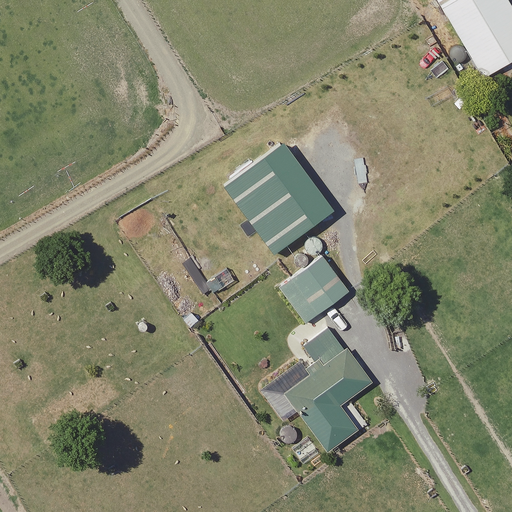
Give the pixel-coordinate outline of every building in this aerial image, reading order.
[(511,14),(503,0),(433,0),(478,75),(511,55),(511,14)] [(289,257),(296,267),(274,284),(301,319),(342,287),(316,252),(308,243),(289,257)] [(231,278),(221,265),(206,276),(216,289),(231,278)] [(279,420),(294,408),(305,423),(363,379),(323,326),(300,343),(307,352),(280,372),(257,390),(279,420)] [(291,425),(276,423),(273,440),(289,442),(291,425)]
